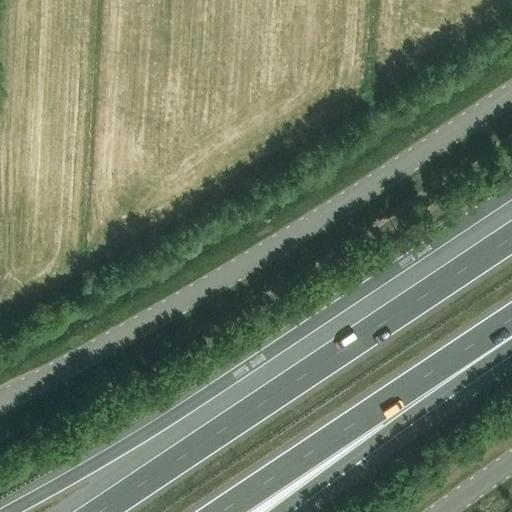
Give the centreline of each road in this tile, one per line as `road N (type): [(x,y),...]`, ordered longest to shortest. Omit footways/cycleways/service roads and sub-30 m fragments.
road 1 (unclassified): [(0,399),(262,252),(511,92)]
road 2 (motorway): [(511,236),(100,511)]
road 3 (motorway): [(221,511),(511,321)]
road 4 (motorway): [(281,511),(511,322)]
